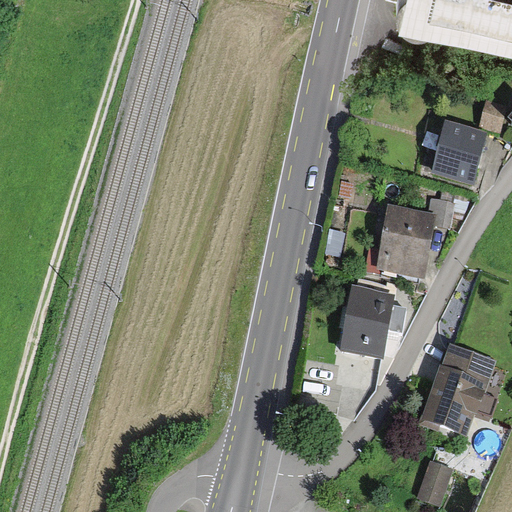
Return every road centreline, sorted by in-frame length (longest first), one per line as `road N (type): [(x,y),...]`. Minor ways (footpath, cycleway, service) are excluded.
road 1 (track): [(0,470),(138,0)]
road 2 (primary): [(339,0),(240,472)]
road 3 (residential): [(240,472),(283,475),(327,463),(386,391),(435,293),(511,173)]
